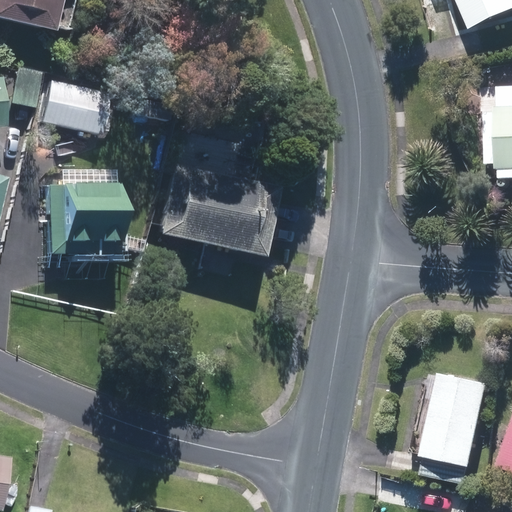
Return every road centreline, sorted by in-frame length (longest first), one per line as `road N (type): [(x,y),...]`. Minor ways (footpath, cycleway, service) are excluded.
road 1 (residential): [(315,467),(181,442),(0,373)]
road 2 (residential): [(349,261),(363,170),(362,100),(333,0)]
road 3 (residential): [(315,467),(349,261)]
road 4 (residential): [(349,261),(511,273)]
